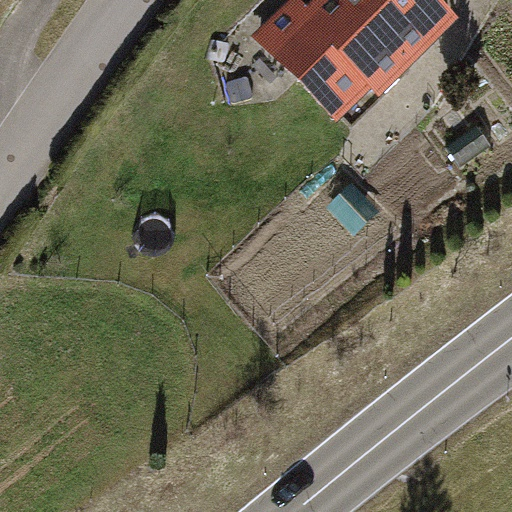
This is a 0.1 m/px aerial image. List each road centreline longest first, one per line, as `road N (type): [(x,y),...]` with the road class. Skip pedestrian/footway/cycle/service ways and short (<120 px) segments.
road 1 (secondary): [(298,511),(511,341)]
road 2 (unknown): [(483,0),(377,123)]
